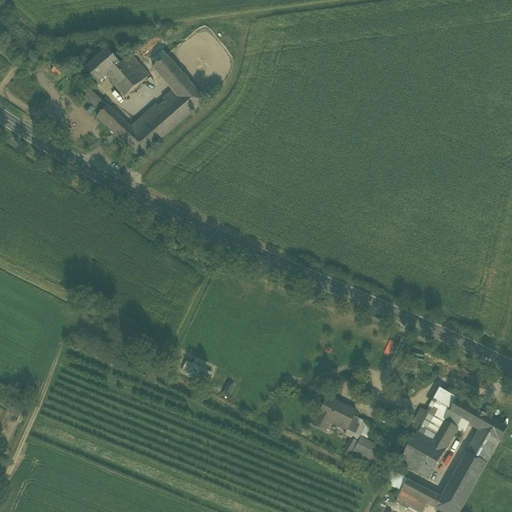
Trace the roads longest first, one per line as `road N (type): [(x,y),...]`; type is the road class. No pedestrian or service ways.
road 1 (tertiary): [(511,370),(189,224),(0,116)]
road 2 (track): [(377,0),(242,18)]
